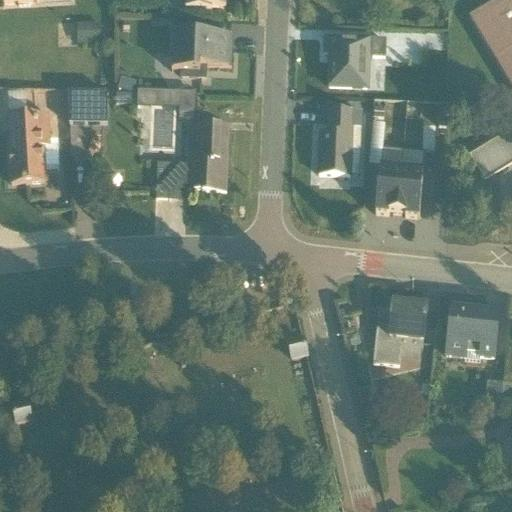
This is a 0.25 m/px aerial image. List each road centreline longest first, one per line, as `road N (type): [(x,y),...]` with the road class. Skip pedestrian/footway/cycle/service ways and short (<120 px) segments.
road 1 (residential): [(0,263),(110,253),(265,254)]
road 2 (residential): [(364,511),(311,262)]
road 3 (residential): [(265,254),(277,0)]
road 4 (residential): [(311,262),(511,280)]
